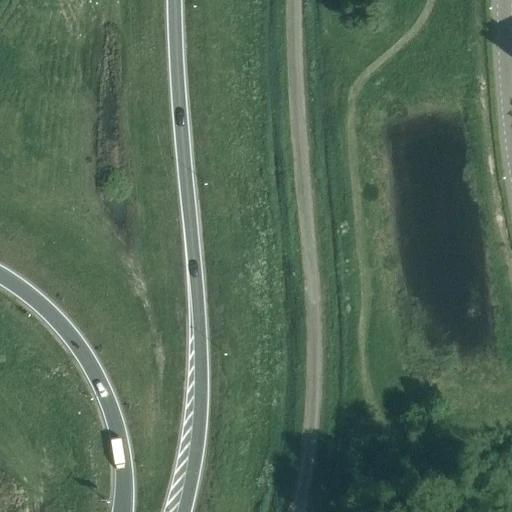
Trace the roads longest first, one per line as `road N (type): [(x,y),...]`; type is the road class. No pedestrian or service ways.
road 1 (motorway): [(180,511),(198,365),(173,0)]
road 2 (unclassified): [(301,511),(318,410),(304,0)]
road 3 (motorway): [(0,276),(80,349),(106,397),(123,511)]
road 4 (unclassified): [(511,149),(504,0)]
